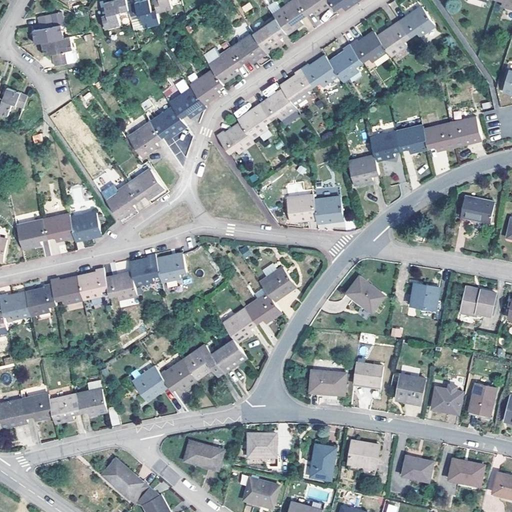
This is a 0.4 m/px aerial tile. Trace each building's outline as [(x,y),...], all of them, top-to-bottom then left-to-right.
[(119,12),(130,10),(129,3),(128,0),(111,0),(104,2),(107,15),(102,16),(105,29),(122,25),(119,12)] [(130,10),(132,17),(143,15),(145,25),(161,22),(158,12),(158,9),(153,10),(150,0),(142,0),(129,3),(130,10)] [(155,0),(158,9),(158,12),(174,8),(171,0),(155,0)] [(291,0),(273,13),(275,16),(288,34),(288,35),(305,25),(301,20),(307,16),(295,0),(291,0)] [(329,0),(295,0),(307,16),(314,12),(317,16),(333,5),(329,0)] [(343,6),(346,11),(347,10),(363,0),(329,0),(333,5),(336,11),(343,6)] [(399,19),(411,37),(418,33),(421,37),(437,26),(422,4),(399,19)] [(61,11),(52,13),(55,25),(62,23),(64,23),(61,11)] [(33,29),(36,44),(42,42),(65,37),(62,23),(55,25),(52,13),(38,15),(41,28),(33,29)] [(253,32),(266,52),(267,53),(284,42),(282,38),(288,34),(275,16),(252,31),(253,32)] [(378,33),(390,51),(393,56),(409,45),(406,40),(411,37),(399,19),(378,33)] [(351,42),(364,62),(370,58),(373,62),(390,51),(378,33),(375,28),(358,39),(358,38),(351,42)] [(266,52),(253,32),(232,47),(243,64),(249,60),(251,63),(266,52)] [(74,49),(71,36),(65,37),(42,42),(45,56),(52,54),(55,66),(70,63),(67,51),(74,49)] [(330,58),(340,76),(344,82),(360,71),(358,66),(364,62),(351,42),(343,47),(345,49),(330,58)] [(243,64),(232,47),(210,63),(214,69),(224,82),(239,71),(237,68),(243,64)] [(77,51),(74,49),(67,51),(70,63),(77,61),(79,58),(77,51)] [(303,65),(316,86),(321,82),(324,86),(340,76),(330,58),(326,53),(309,64),(308,61),(303,65)] [(296,73),(281,83),(283,87),(296,105),(311,95),(309,90),(316,86),(303,65),(294,70),(296,73)] [(224,82),(214,69),(191,85),(193,87),(204,104),(221,92),(220,90),(225,85),(224,82)] [(511,69),(510,69),(503,91),(511,93),(511,69)] [(167,98),(175,92),(172,86),(163,92),(167,98)] [(0,112),(9,116),(13,104),(24,107),(29,96),(6,87),(3,98),(0,97),(0,112)] [(204,104),(193,87),(172,102),(174,106),(183,119),(189,115),(190,117),(206,107),(204,104)] [(261,102),(273,119),(279,115),(282,119),(298,109),(296,105),(283,87),(261,102)] [(241,120),(253,139),(269,129),(266,123),(273,119),(261,102),(239,117),(241,120)] [(183,119),(174,106),(152,121),(163,137),(168,133),(170,136),(187,125),(183,119)] [(451,123),(456,146),(483,140),(477,115),(468,117),(469,119),(451,123)] [(217,134),(231,154),(237,149),(240,153),(256,143),(253,139),(241,120),(225,131),(224,129),(217,134)] [(163,137),(152,121),(130,138),(142,156),(158,145),(156,142),(163,137)] [(456,146),(451,123),(426,129),(430,148),(437,147),(437,150),(456,146)] [(426,129),(424,124),(397,131),(402,150),(409,149),(410,153),(430,148),(426,129)] [(402,150),(397,131),(371,137),(376,154),(377,160),(396,156),(395,152),(402,150)] [(42,133),(32,135),(34,143),(43,141),(42,133)] [(373,175),(381,173),(377,160),(376,154),(350,160),(355,185),(374,180),(373,175)] [(150,199),(165,189),(149,166),(127,181),(140,200),(147,196),(150,199)] [(104,197),(120,220),(137,208),(134,203),(140,200),(127,181),(104,197)] [(291,223),(318,220),(315,196),(314,193),(287,196),(291,223)] [(315,196),(318,220),(318,224),(345,221),(341,194),(315,196)] [(467,195),(463,216),(492,221),(496,201),(467,195)] [(76,241),(93,238),(102,235),(100,223),(96,209),(71,215),(76,238),(76,241)] [(57,242),(76,238),(71,215),(70,211),(44,216),(49,238),(56,237),(57,242)] [(49,238),(44,216),(17,223),(23,249),(42,244),(41,240),(49,238)] [(415,238),(426,240),(427,229),(417,227),(415,238)] [(0,262),(3,263),(9,236),(0,234),(0,262)] [(188,271),(184,251),(157,257),(161,275),(163,283),(181,278),(180,273),(188,271)] [(149,257),(130,260),(133,270),(136,286),(155,282),(153,277),(161,275),(157,257),(156,252),(148,254),(149,257)] [(127,271),(126,260),(112,263),(114,273),(127,271)] [(269,291),(276,301),(298,285),(284,265),(261,280),(269,291)] [(107,275),(105,266),(96,268),(96,270),(79,273),(84,299),(102,296),(100,291),(109,289),(107,275)] [(120,299),(138,295),(136,286),(133,270),(113,274),(107,275),(109,289),(111,296),(118,294),(120,299)] [(84,299),(79,273),(59,278),(58,275),(51,277),(52,281),(56,300),(63,299),(65,304),(85,300),(84,299)] [(349,292),(374,311),(387,294),(361,275),(349,292)] [(44,285),(27,289),(33,316),(52,312),(50,307),(57,305),(56,300),(52,281),(44,283),(44,285)] [(428,310),(437,312),(441,285),(415,282),(412,304),(428,307),(428,310)] [(477,311),(492,314),(497,291),(481,289),(480,291),(467,288),(463,311),(477,314),(477,311)] [(7,291),(0,292),(3,305),(5,318),(13,316),(14,320),(33,316),(27,289),(8,293),(7,291)] [(267,322),(283,311),(276,301),(269,291),(246,307),(258,324),(265,319),(267,322)] [(0,333),(8,332),(5,318),(3,305),(0,305),(0,333)] [(258,324),(246,307),(224,322),(234,336),(239,343),(255,331),(253,327),(258,324)] [(391,337),(402,337),(402,328),(391,328),(391,337)] [(226,372),(249,357),(239,343),(234,336),(219,347),(218,345),(211,349),(218,360),(226,372)] [(206,343),(183,358),(198,379),(214,368),(212,364),(218,360),(211,349),(206,343)] [(181,390),(198,379),(183,358),(161,373),(170,386),(173,391),(180,387),(181,390)] [(358,362),(355,383),(381,386),(383,365),(358,362)] [(148,400),(170,386),(161,373),(155,364),(148,369),(149,370),(135,380),(148,400)] [(312,391),(347,394),(348,372),(315,369),(312,391)] [(398,398),(422,403),(426,378),(403,373),(398,398)] [(476,383),(470,410),(492,415),(498,388),(476,383)] [(438,386),(433,408),(460,414),(464,391),(438,386)] [(103,387),(77,393),(81,413),(89,411),(90,415),(108,411),(103,387)] [(35,421),(55,416),(51,399),(49,392),(26,397),(25,395),(23,396),(28,417),(33,416),(35,421)] [(77,393),(51,399),(55,416),(56,422),(76,418),(75,414),(81,413),(77,393)] [(0,429),(29,423),(28,417),(23,396),(14,398),(14,400),(0,403),(0,429)] [(248,456),(278,456),(280,433),(249,432),(248,456)] [(186,461),(220,470),(226,449),(192,439),(186,461)] [(377,467),(382,444),(354,439),(350,463),(377,467)] [(312,474),(333,478),(338,446),(318,443),(312,474)] [(407,455),(403,474),(430,480),(434,460),(407,455)] [(138,501),(151,486),(117,458),(103,474),(136,503),(138,501)] [(455,458),(451,478),(483,485),(487,465),(455,458)] [(511,474),(499,471),(494,492),(511,496),(511,474)] [(245,499),(275,507),(281,485),(251,476),(245,499)] [(146,511),(170,511),(161,495),(158,496),(151,486),(138,501),(143,506),(146,511)] [(290,511),(321,511),(323,509),(294,501),(290,511)]
